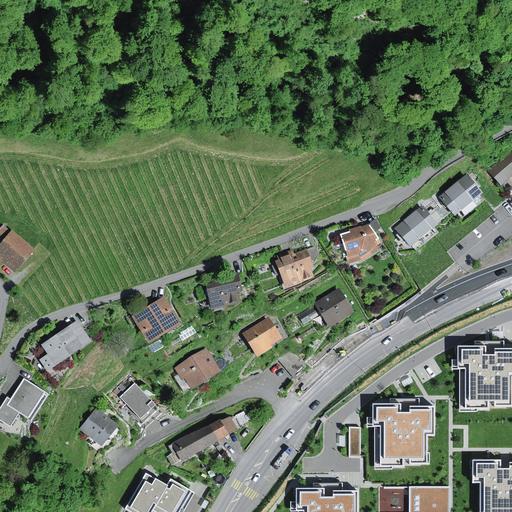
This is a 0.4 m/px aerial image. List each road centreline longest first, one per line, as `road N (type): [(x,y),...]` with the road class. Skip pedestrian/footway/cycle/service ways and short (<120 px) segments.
road 1 (residential): [(0,367),(21,333),(47,320),(362,213),(511,127)]
road 2 (primary): [(228,511),(295,415),(360,354),(511,277)]
road 3 (track): [(260,67),(72,100),(0,98)]
road 4 (residential): [(511,320),(437,352),(368,396),(330,429),(328,463)]
